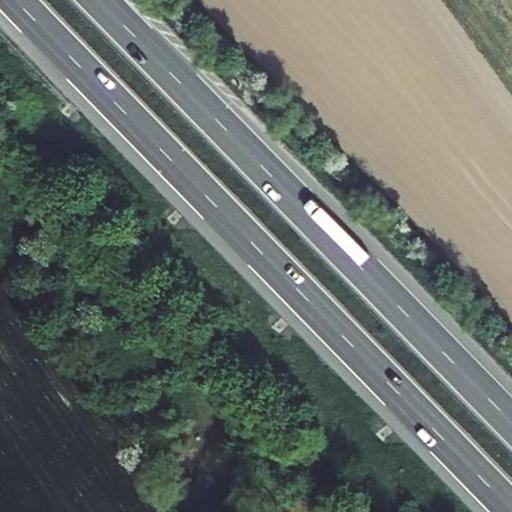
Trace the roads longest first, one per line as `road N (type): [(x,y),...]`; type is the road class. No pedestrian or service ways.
road 1 (motorway): [(12,0),(511,511)]
road 2 (motorway): [(511,427),(95,0)]
